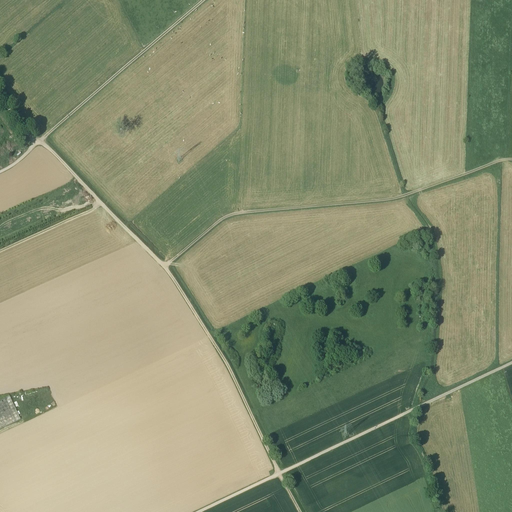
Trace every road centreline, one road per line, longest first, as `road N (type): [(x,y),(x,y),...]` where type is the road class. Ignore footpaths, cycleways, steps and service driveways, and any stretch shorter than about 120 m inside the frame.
road 1 (track): [(302,511),(229,365),(164,266),(39,140)]
road 2 (track): [(164,266),(231,216),(399,199),(511,160)]
road 3 (track): [(202,511),(511,364)]
road 4 (track): [(37,142),(203,0)]
